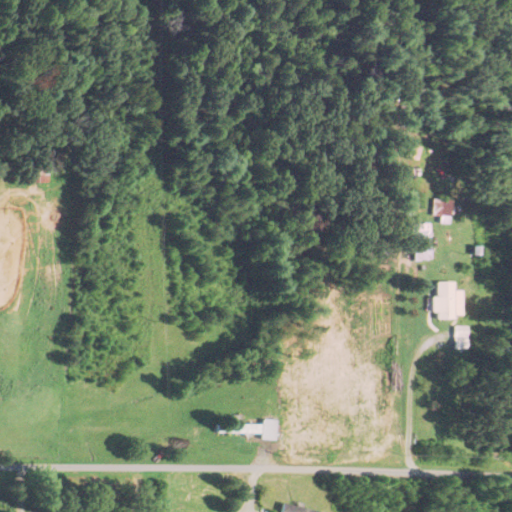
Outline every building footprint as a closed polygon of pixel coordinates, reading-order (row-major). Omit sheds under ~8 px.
[(45,158),(21,158),(21,183),(45,183),(45,158)] [(438,200),(427,200),(427,215),(438,215),(438,200)] [(427,260),(427,239),(410,239),(410,260),(427,260)] [(449,320),(449,282),(430,282),(430,320),(449,320)] [(260,435),(260,440),(272,440),(273,421),(260,421),(260,425),(214,424),(214,434),(260,435)] [(316,511),(317,511),(281,503),(278,511),(316,511)]
